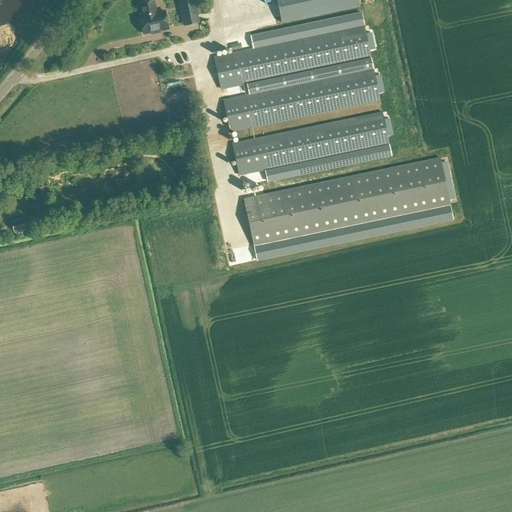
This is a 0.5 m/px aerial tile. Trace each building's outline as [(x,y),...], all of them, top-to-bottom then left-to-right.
[(194,0),(191,0),(186,1),(188,13),(184,14),(187,26),(199,23),(194,0)] [(276,0),(281,24),(359,7),(357,0),(276,0)] [(157,13),(154,1),(139,4),(142,21),(140,21),(143,36),(169,30),(165,12),(157,13)] [(220,90),(370,58),(364,27),(214,59),(220,90)] [(230,133),(379,101),(373,70),(223,101),(230,133)] [(239,176),(388,145),(382,113),(232,145),(239,176)] [(440,159),(244,200),(254,246),(449,205),(440,159)] [(39,188),(38,184),(30,186),(35,206),(43,205),(40,192),(43,192),(42,187),(39,188)] [(41,226),(39,218),(32,220),(32,218),(12,222),(14,233),(33,229),(33,228),(41,226)]
